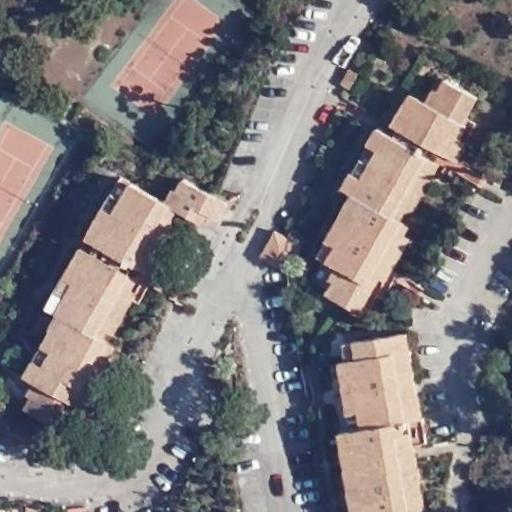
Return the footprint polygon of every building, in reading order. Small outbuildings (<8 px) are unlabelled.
[(439,151),(458,161),(462,154),(460,153),(465,144),(462,136),(468,125),(464,123),(479,97),(445,78),(439,89),(435,86),(427,101),(411,92),(393,124),(400,128),(439,151)] [(414,209),(441,163),(434,159),(395,137),(378,127),(368,143),(379,149),(363,176),(353,170),(343,186),(354,193),(327,240),(336,245),(328,259),(338,265),(330,278),(334,280),(327,292),(361,312),(380,278),(386,281),(411,238),(405,235),(411,226),(401,220),(406,210),(414,209)] [(439,151),(400,128),(395,137),(434,159),(439,151)] [(98,243),(137,265),(142,268),(144,269),(149,261),(155,265),(175,229),(173,219),(178,209),(203,223),(209,213),(220,219),(230,202),(185,178),(178,190),(174,188),(166,201),(121,175),(87,237),(98,243)] [(274,231),(260,257),(284,272),(300,245),(274,231)] [(137,277),(142,268),(137,265),(98,243),(93,252),(132,274),(137,277)] [(137,277),(132,274),(93,252),(81,246),(47,306),(60,314),(43,345),(53,350),(45,365),(34,359),(25,375),(35,381),(28,394),(32,396),(25,408),(58,427),(72,401),(83,407),(87,399),(93,402),(114,366),(111,356),(117,347),(104,339),(109,331),(115,334),(135,298),(133,288),(139,278),(137,277)] [(423,417),(409,332),(355,340),(358,357),(348,359),(341,360),(350,413),(361,411),(363,428),(352,429),(341,431),(353,511),(420,511),(425,507),(414,433),(406,434),(404,420),(423,417)] [(345,341),(348,359),(358,357),(355,340),(345,341)] [(361,411),(350,413),(352,429),(363,428),(361,411)]
